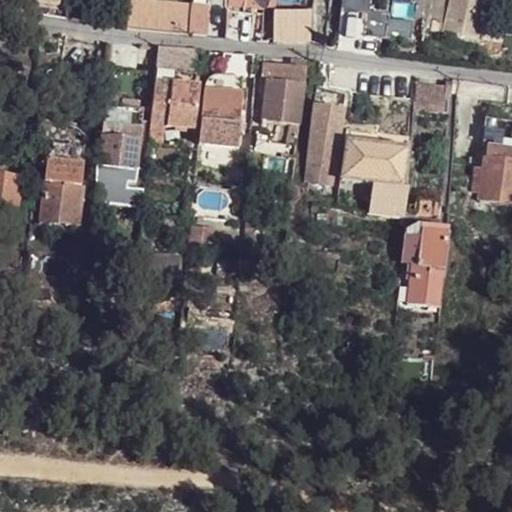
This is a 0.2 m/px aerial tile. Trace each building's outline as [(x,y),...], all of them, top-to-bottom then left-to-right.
[(127,0),(127,31),(207,39),(210,11),(193,9),(136,3),(136,0),(127,0)] [(229,0),(228,8),(266,11),(266,8),(276,9),(276,0),(229,0)] [(428,19),(429,1),(422,0),(422,5),(417,5),(416,18),(428,19)] [(493,0),(429,0),(429,1),(428,19),(427,26),(442,30),(442,31),(476,39),(484,6),(484,0),(489,0),(493,1),(493,0)] [(493,0),(493,1),(489,0),(484,0),(484,6),(508,11),(510,0),(493,0)] [(211,4),(194,3),(193,9),(210,11),(211,4)] [(310,45),(311,12),(271,12),(271,44),(310,45)] [(227,20),(226,42),(261,45),(264,19),(226,14),(226,18),(227,20)] [(199,55),(159,50),(157,72),(197,75),(199,55)] [(43,54),(42,70),(45,70),(64,71),(65,54),(43,54)] [(256,59),(224,56),(223,81),(244,83),(253,83),(256,59)] [(266,123),(305,128),(309,63),(294,62),(293,71),(264,68),(262,84),(267,85),(266,123)] [(166,126),(197,129),(200,90),(196,89),(197,75),(157,72),(152,139),(164,140),(166,126)] [(223,81),(217,79),(211,82),(207,86),(207,92),(244,95),(244,83),(223,81)] [(417,112),(446,114),(448,84),(419,80),(417,112)] [(244,95),(207,92),(202,145),(240,149),(241,134),(244,134),(246,127),(242,127),(243,120),(244,95)] [(108,168),(138,172),(145,110),(108,107),(103,158),(108,158),(108,168)] [(343,115),(316,109),(310,185),(334,187),(337,166),(334,166),(336,147),(340,146),(343,115)] [(351,121),(349,133),(411,141),(412,129),(351,121)] [(511,125),(487,122),(484,148),(489,148),(511,151),(511,125)] [(342,183),(403,191),(411,141),(349,133),(342,183)] [(152,139),(151,147),(164,148),(164,140),(152,139)] [(193,142),(176,140),(176,147),(192,149),(193,142)] [(86,147),(53,143),(50,163),(46,162),(44,183),(46,183),(42,223),(77,228),(86,147)] [(511,151),(489,148),(486,169),(478,168),(474,193),(482,195),(480,203),(511,207),(511,151)] [(0,218),(18,221),(23,180),(0,177),(0,218)] [(336,212),(326,211),(325,226),(354,228),(355,217),(336,216),(336,212)] [(418,267),(422,232),(449,234),(449,229),(419,226),(406,231),(405,237),(402,265),(411,267),(418,267)] [(268,240),(269,231),(259,231),(258,239),(268,240)] [(418,267),(411,267),(408,303),(444,307),(446,271),(449,234),(422,232),(418,267)] [(183,258),(142,257),(141,273),(181,275),(183,258)]
